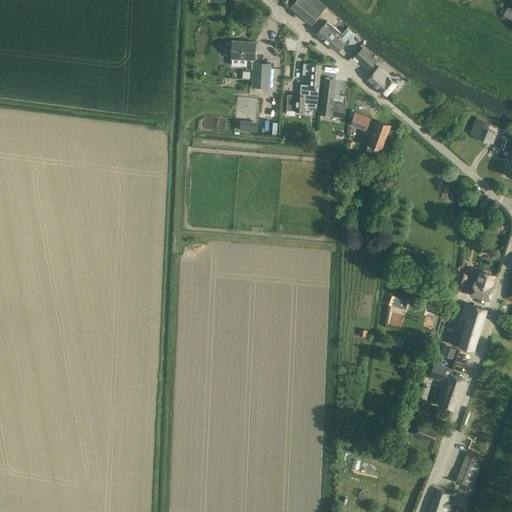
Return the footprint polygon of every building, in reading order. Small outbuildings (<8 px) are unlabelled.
[(304,0),(296,0),(290,7),(312,25),(321,13),(304,0)] [(511,2),(502,18),(507,22),(509,18),(511,20),(511,18),(511,2)] [(334,25),(340,30),(346,23),(340,18),(334,25)] [(323,26),(316,34),(337,52),(344,44),(338,39),(343,34),(328,20),(323,26)] [(227,44),(226,55),(232,56),(232,58),(247,59),(246,70),(254,71),(253,88),(269,89),(270,73),(270,64),(254,63),(256,42),(233,41),(232,44),(227,44)] [(354,57),(364,65),(368,69),(375,62),(361,49),(354,57)] [(302,86),(301,94),(306,95),(306,107),(318,107),(319,86),(320,75),(321,65),(311,64),(311,65),(306,64),(305,74),(310,75),(309,84),(306,84),(306,86),(302,86)] [(375,71),(369,78),(368,79),(387,95),(396,84),(388,76),(387,78),(377,69),(375,71)] [(325,78),(324,88),(322,102),(320,113),(330,115),(338,117),(339,114),(340,104),(332,103),(336,79),(325,78)] [(287,111),(295,112),(305,112),(306,95),(296,95),(287,95),(287,111)] [(355,112),(351,121),(350,124),(366,130),(371,118),(355,112)] [(474,123),(473,125),(470,134),(473,135),(473,137),(488,143),(493,131),(487,129),(489,123),(477,118),(474,123)] [(377,120),(370,139),(368,145),(381,150),(390,125),(377,120)] [(236,130),(255,131),(255,121),(236,121),(236,130)] [(384,166),(382,174),(383,174),(382,178),(388,179),(391,168),(384,166)] [(467,188),(462,191),(466,198),(471,196),(467,188)] [(491,223),(489,230),(499,233),(501,226),(491,223)] [(474,282),(470,294),(471,295),(480,298),(489,300),(493,288),(492,287),(496,275),(480,271),(476,283),(474,282)] [(458,272),(455,282),(466,286),(469,275),(458,272)] [(459,347),(464,348),(474,351),(487,310),(465,303),(460,319),(467,321),(459,347)] [(394,337),(392,344),(402,347),(404,340),(394,337)] [(444,345),(440,354),(453,359),(457,349),(444,345)] [(434,362),(429,377),(446,382),(438,404),(444,406),(453,410),(461,387),(463,380),(454,377),(450,375),(452,369),(448,367),(448,366),(434,362)] [(439,432),(430,429),(426,427),(427,424),(420,421),(414,434),(435,442),(439,432)] [(457,480),(465,483),(471,485),(480,458),(476,457),(467,453),(457,480)] [(447,511),(454,496),(446,493),(437,489),(428,511),(447,511)]
